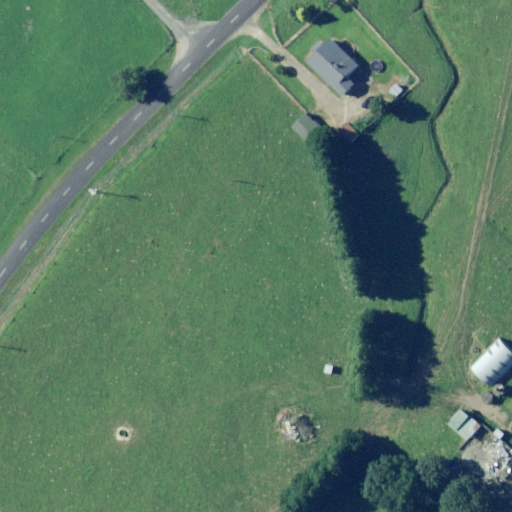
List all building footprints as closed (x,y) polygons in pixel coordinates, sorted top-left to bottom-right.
[(341,48),(331,38),(323,46),(319,43),(312,50),(316,54),(308,62),(344,98),(358,84),(351,77),(360,67),(350,57),(355,51),(346,42),(341,48)] [(323,131),(306,114),(293,128),(310,145),(323,131)] [(361,134),(349,122),(340,131),(351,143),(361,134)] [(511,365),(511,349),(501,339),(473,369),(492,387),(511,365)] [(482,426),(464,410),(451,425),(469,441),(482,426)] [(511,479),(498,476),(492,500),(511,504),(511,479)]
